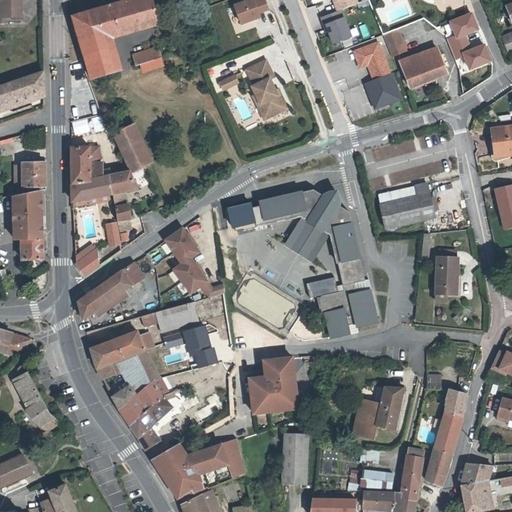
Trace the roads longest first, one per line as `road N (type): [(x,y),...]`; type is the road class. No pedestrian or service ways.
road 1 (residential): [(345,143),(246,174),(57,309)]
road 2 (residential): [(391,337),(243,357),(236,383),(242,426),(218,435)]
road 3 (secondary): [(57,309),(97,402),(164,511)]
road 4 (residential): [(391,337),(399,267),(372,262),(345,143)]
road 5 (residential): [(500,313),(453,113)]
road 6 (secondary): [(57,117),(57,309)]
road 7 (residential): [(436,511),(453,486),(494,343)]
road 8 (residential): [(345,143),(296,0)]
